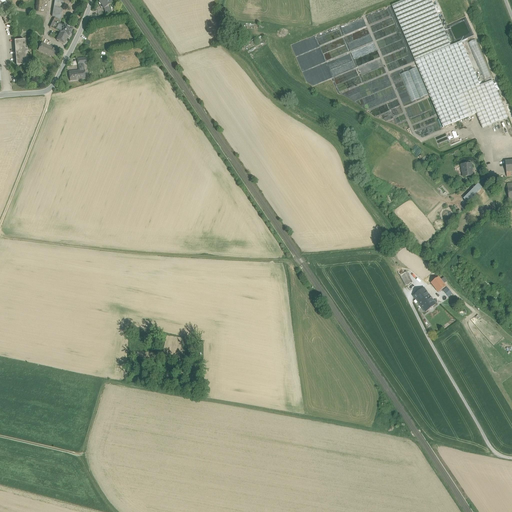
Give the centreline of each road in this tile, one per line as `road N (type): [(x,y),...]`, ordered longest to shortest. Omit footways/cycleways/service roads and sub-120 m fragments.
road 1 (track): [(0,435),(85,454),(114,381),(379,431)]
road 2 (track): [(0,237),(236,259),(380,252),(410,296)]
road 3 (track): [(0,242),(49,91)]
road 4 (tertiary): [(0,95),(49,91),(92,0)]
